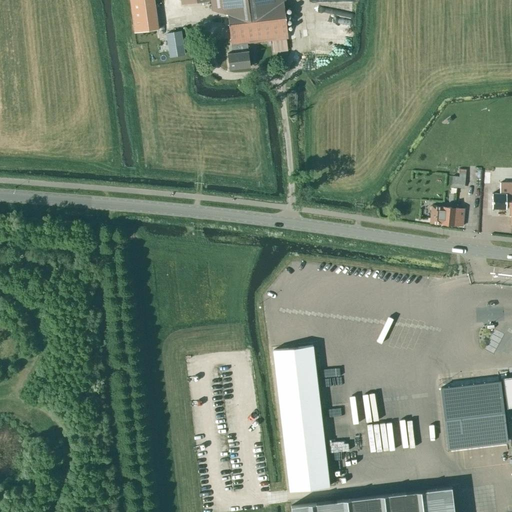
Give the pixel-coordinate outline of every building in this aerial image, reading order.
[(154,0),(129,0),(134,33),(158,29),(154,0)] [(283,0),(211,0),(212,1),(212,0),(214,9),(227,8),(231,45),(232,53),(227,54),(229,69),(250,67),(247,43),(272,40),(273,52),(287,50),(286,38),(288,38),(283,0)] [(184,54),(180,31),(166,34),(170,56),(184,54)] [(464,187),(465,173),(459,172),(459,176),(452,176),(451,185),(464,187)] [(511,182),(500,182),(500,193),(492,193),(492,208),(510,208),(509,216),(511,216),(511,227),(511,226),(511,182)] [(431,205),(429,223),(462,226),(464,209),(431,205)] [(272,346),(273,358),(300,356),(299,343),(272,346)] [(511,376),(503,378),(503,380),(511,455),(511,376)] [(499,381),(440,388),(448,449),(507,442),(499,381)] [(415,444),(421,443),(418,418),(387,421),(391,451),(416,448),(415,444)] [(453,511),(451,486),(291,505),(291,511),(453,511)]
